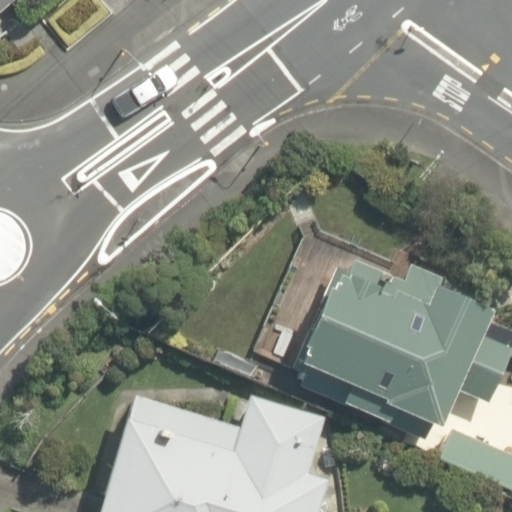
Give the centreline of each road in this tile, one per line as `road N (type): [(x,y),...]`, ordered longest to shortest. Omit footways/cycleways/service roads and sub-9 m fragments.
road 1 (secondary): [(332,0),(41,205)]
road 2 (residential): [(511,112),(346,0)]
road 3 (secondary): [(41,205),(53,223),(55,266),(30,302),(0,313)]
